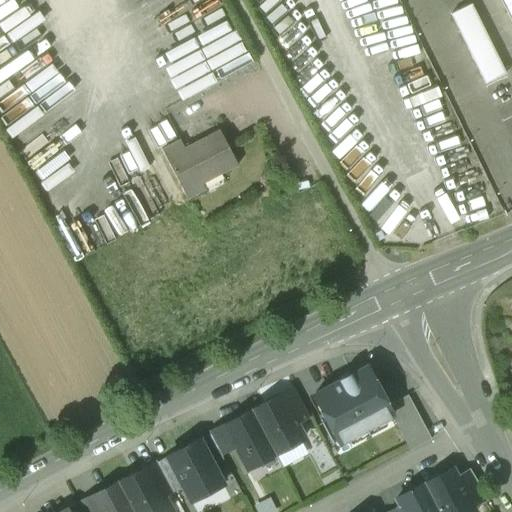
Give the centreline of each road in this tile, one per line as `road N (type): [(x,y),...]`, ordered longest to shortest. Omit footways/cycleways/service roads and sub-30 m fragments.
road 1 (tertiary): [(0,495),(401,293)]
road 2 (track): [(401,293),(244,0)]
road 3 (residential): [(482,431),(328,511)]
road 4 (residential): [(482,431),(401,293)]
